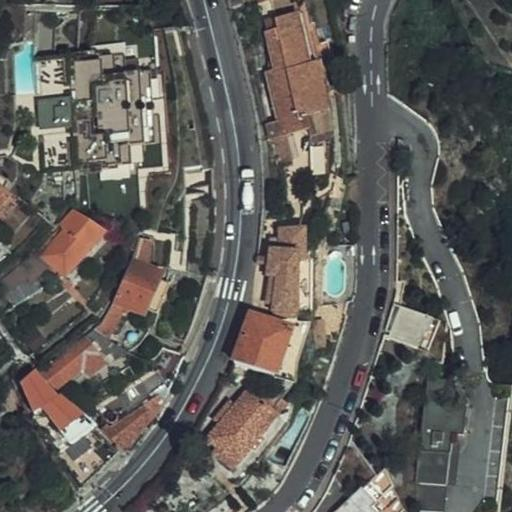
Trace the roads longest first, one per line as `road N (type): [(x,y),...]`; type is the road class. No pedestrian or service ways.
road 1 (primary): [(92,511),(159,446),(195,380),(231,282),(237,152),(203,0)]
road 2 (residential): [(274,511),(328,419),(359,326),(372,173),(369,17),(377,0)]
